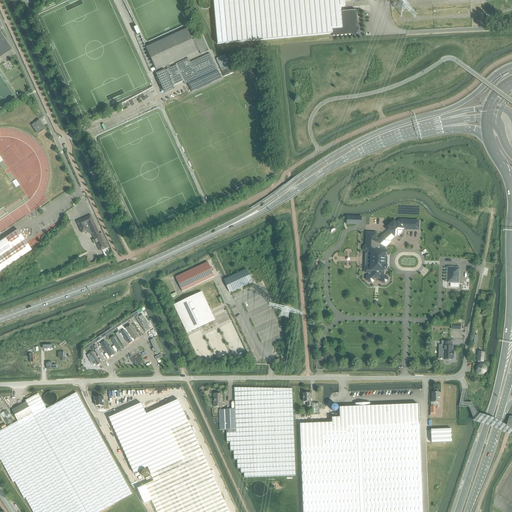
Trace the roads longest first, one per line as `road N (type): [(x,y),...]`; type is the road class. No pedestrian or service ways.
road 1 (secondary): [(511,64),(462,102),(332,154),(236,222)]
road 2 (unclassified): [(458,376),(160,378)]
road 3 (unknown): [(129,255),(13,0)]
road 4 (secondary): [(0,319),(236,222)]
road 5 (primary): [(511,264),(500,375),(458,511)]
road 6 (secondary): [(236,222),(405,132)]
road 7 (unclassified): [(511,24),(387,32),(377,26),(375,0)]
road 8 (unknown): [(267,192),(129,255)]
road 9 (unknown): [(284,172),(274,46)]
